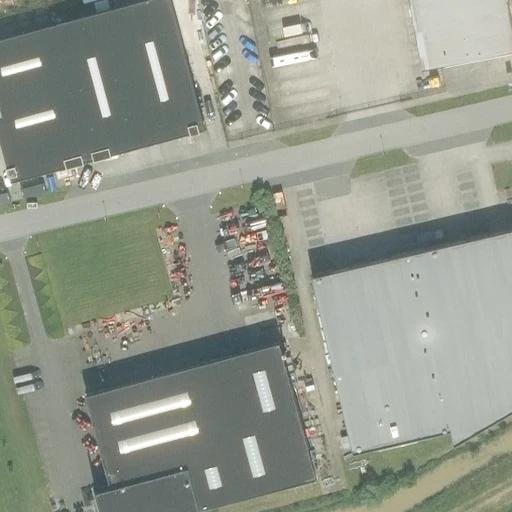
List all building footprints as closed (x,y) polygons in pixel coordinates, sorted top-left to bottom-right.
[(201,110),(170,0),(144,0),(107,10),(144,146),(188,134),(187,133),(204,128),(199,111),(201,110)] [(511,23),(507,0),(409,0),(423,69),(511,51),(511,23)] [(54,171),(144,146),(107,10),(49,26),(62,74),(76,123),(39,133),(49,171),(53,169),(54,171)] [(0,90),(62,74),(49,26),(0,39),(0,90)] [(76,123),(62,74),(0,90),(0,138),(1,143),(39,133),(76,123)] [(49,171),(39,133),(1,143),(7,164),(8,164),(13,180),(49,171)] [(511,411),(511,229),(312,276),(354,453),(451,430),(455,445),(511,411)] [(280,342),(86,395),(115,500),(100,504),(97,492),(95,492),(98,504),(96,505),(97,511),(201,511),(201,510),(317,478),(280,342)]
